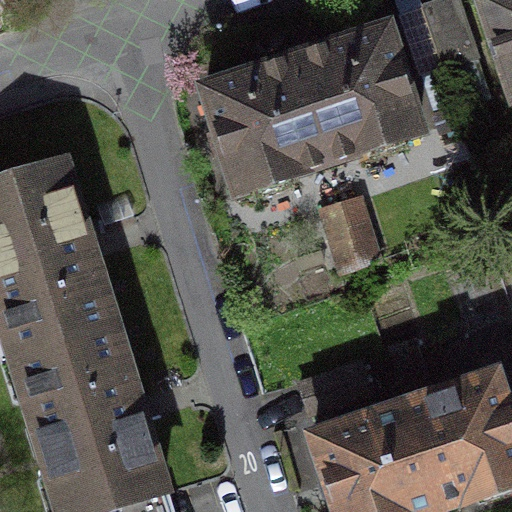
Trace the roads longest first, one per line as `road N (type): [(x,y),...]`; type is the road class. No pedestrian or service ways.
road 1 (residential): [(270,511),(115,29)]
road 2 (residential): [(0,65),(115,29)]
